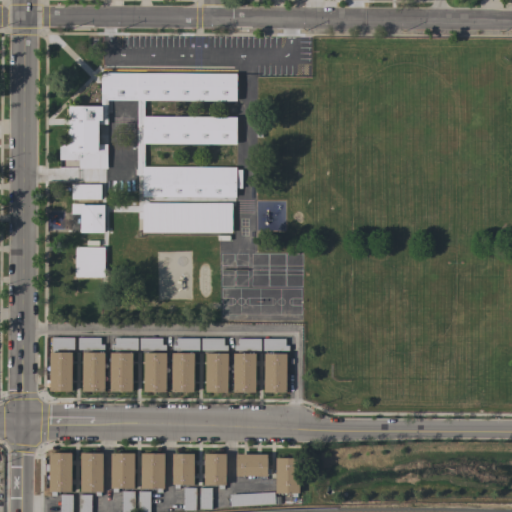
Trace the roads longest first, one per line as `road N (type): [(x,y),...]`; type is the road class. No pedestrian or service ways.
road 1 (residential): [(0,16),(511,20)]
road 2 (residential): [(20,424),(511,428)]
road 3 (tertiary): [(20,424),(29,0)]
